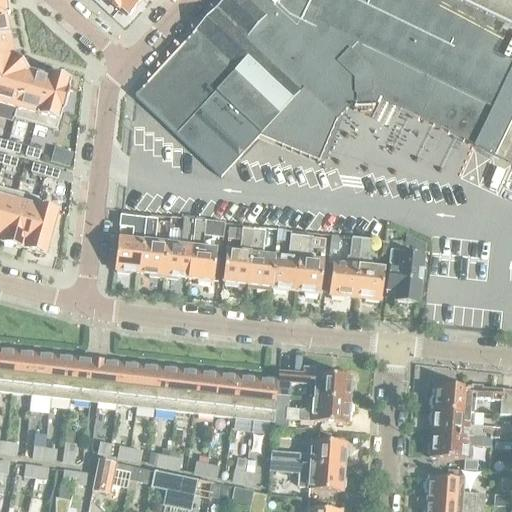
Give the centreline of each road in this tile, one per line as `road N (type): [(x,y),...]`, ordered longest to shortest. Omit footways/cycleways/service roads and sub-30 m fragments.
road 1 (residential): [(394,345),(82,309)]
road 2 (residential): [(82,309),(108,90),(125,66)]
road 3 (residential): [(380,511),(394,345)]
